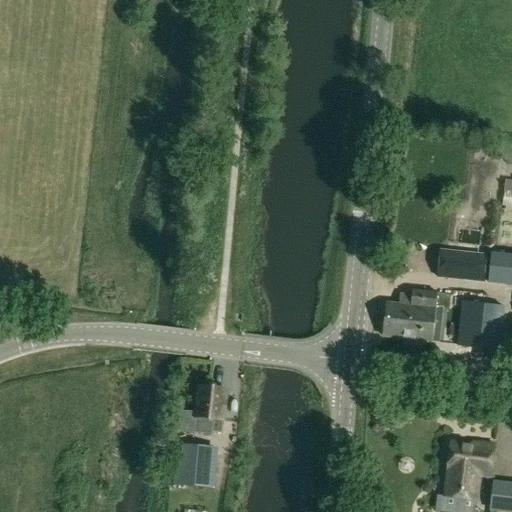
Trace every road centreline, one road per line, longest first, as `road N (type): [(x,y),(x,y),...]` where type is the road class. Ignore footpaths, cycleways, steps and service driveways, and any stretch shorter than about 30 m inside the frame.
road 1 (tertiary): [(348,363),(384,0)]
road 2 (tertiary): [(0,351),(102,334),(235,348)]
road 3 (unclassified): [(511,393),(348,363)]
road 4 (tertiary): [(336,511),(348,363)]
